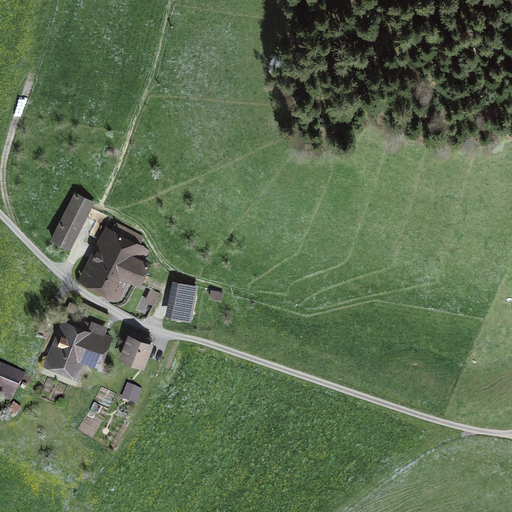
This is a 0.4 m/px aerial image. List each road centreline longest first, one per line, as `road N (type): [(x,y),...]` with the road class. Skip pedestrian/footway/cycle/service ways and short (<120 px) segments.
road 1 (unclassified): [(511,434),(431,421),(144,331),(64,284),(0,218)]
road 2 (track): [(477,431),(404,461),(333,511)]
